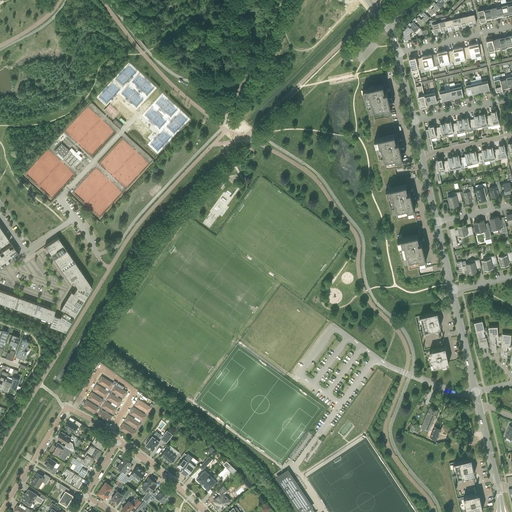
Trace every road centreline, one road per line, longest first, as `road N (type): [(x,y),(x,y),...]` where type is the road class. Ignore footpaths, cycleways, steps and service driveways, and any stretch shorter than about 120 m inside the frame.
road 1 (residential): [(72,412),(100,370),(134,393),(110,432)]
road 2 (residential): [(72,412),(63,411),(0,511)]
